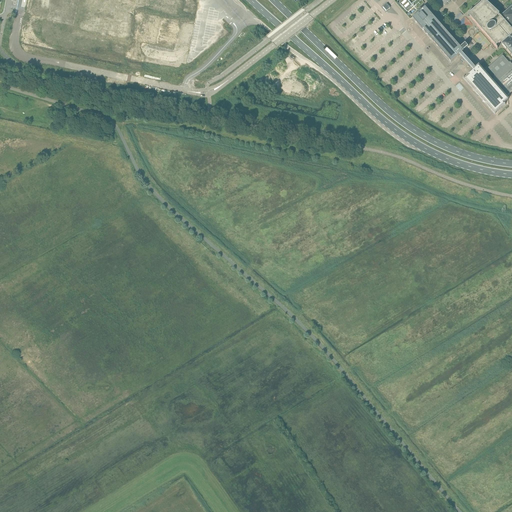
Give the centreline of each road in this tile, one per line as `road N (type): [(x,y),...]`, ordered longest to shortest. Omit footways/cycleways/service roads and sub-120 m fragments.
road 1 (primary): [(250,0),(400,134),(450,160),(511,174)]
road 2 (primary): [(511,163),(450,149),(403,123),(273,0)]
road 3 (unclassified): [(20,10),(13,45),(21,56),(188,91)]
